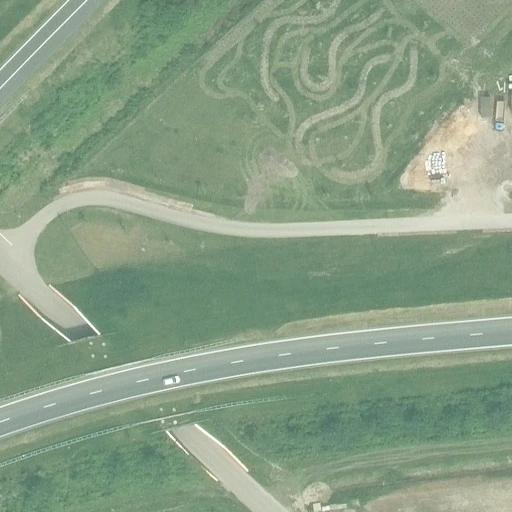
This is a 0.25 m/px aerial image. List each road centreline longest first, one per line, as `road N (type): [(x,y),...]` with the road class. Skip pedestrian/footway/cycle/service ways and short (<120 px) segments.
road 1 (motorway): [(0,426),(120,388),(279,355),(511,329)]
road 2 (unclassified): [(270,511),(0,258)]
